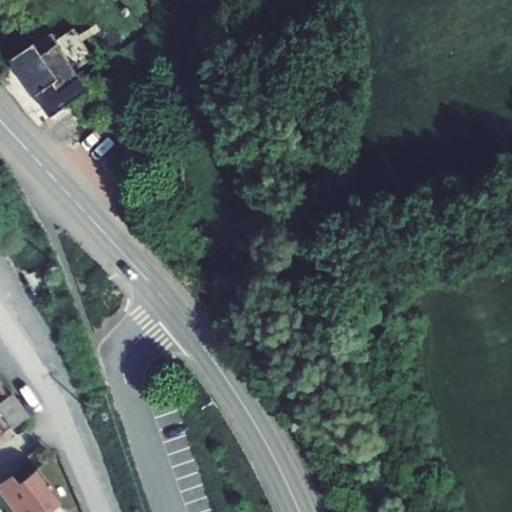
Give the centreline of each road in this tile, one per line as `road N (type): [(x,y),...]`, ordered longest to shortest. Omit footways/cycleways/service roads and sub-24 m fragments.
road 1 (primary): [(175,311),(0,117)]
road 2 (primary): [(301,511),(239,396),(175,311)]
road 3 (residential): [(175,311),(131,349),(125,369),(167,511)]
